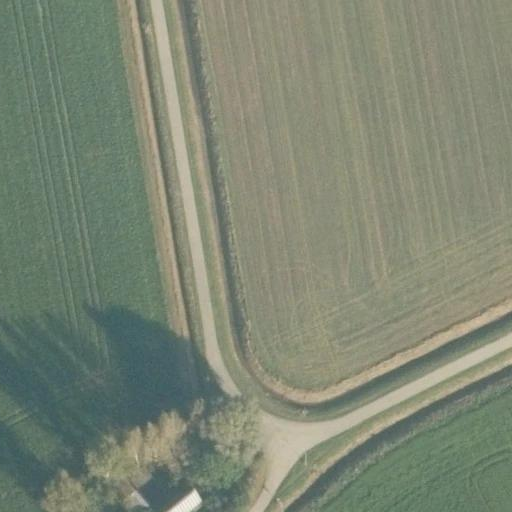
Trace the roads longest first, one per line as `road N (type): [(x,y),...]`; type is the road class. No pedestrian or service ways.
road 1 (tertiary): [(154,0),(212,352),(243,410),(285,432)]
road 2 (tertiary): [(285,432),(357,419),(511,340)]
